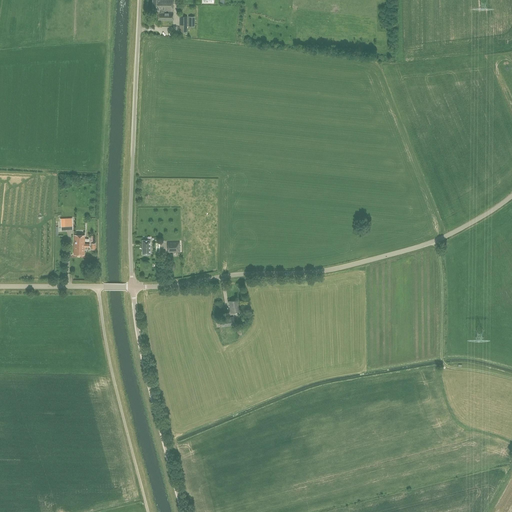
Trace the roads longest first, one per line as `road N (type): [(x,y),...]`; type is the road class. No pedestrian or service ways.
road 1 (unclassified): [(511,195),(452,232),(352,265),(132,287)]
road 2 (unclassified): [(132,287),(136,0)]
road 3 (unclassified): [(147,511),(97,286)]
road 4 (unclassified): [(183,511),(137,337),(132,287)]
road 5 (track): [(436,239),(444,361),(511,378)]
